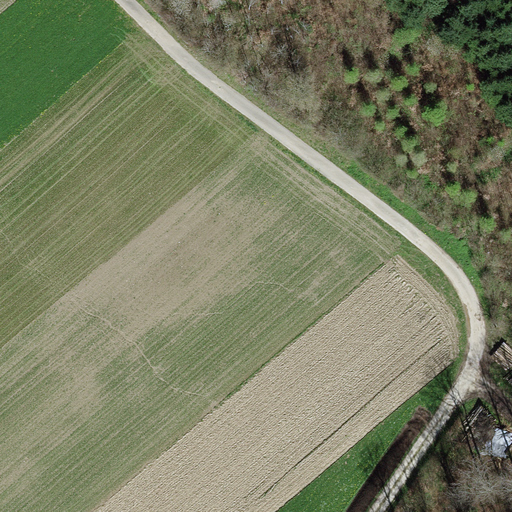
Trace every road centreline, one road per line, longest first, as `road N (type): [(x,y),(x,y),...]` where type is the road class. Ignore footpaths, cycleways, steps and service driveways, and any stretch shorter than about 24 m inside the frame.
road 1 (track): [(118,0),(430,250),(474,315),(477,401)]
road 2 (track): [(477,401),(387,511)]
